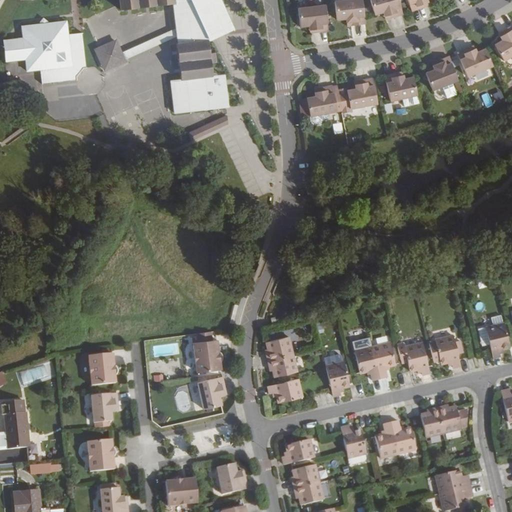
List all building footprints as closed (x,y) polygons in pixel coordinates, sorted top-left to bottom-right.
[(118,0),(120,10),(175,3),(175,2),(185,1),(186,7),(178,24),(178,27),(179,35),(180,43),(176,44),(180,79),(172,80),(176,113),(196,111),(209,105),(210,109),(226,107),(224,87),(219,87),(219,79),(218,78),(217,77),(215,77),(212,77),(210,63),(216,62),(214,50),(209,50),(208,41),(207,34),(226,25),(215,0),(118,0)] [(226,25),(207,34),(208,41),(234,29),(220,0),(215,0),(226,25)] [(343,0),(334,1),(336,20),(345,19),(346,22),(350,22),(351,25),(364,24),(361,0),(343,0)] [(369,0),(373,15),(382,12),(383,16),(387,15),(388,18),(402,14),(398,0),(369,0)] [(426,0),(406,0),(411,11),(424,7),(423,4),(427,2),(426,0)] [(297,8),(299,27),(309,26),(309,30),(313,29),(314,33),(327,31),(324,5),(297,8)] [(23,38),(3,40),(5,62),(25,59),(26,71),(40,69),(41,83),(77,79),(76,77),(83,68),(85,68),(81,34),(68,35),(66,22),(49,23),(46,28),(46,31),(43,31),(43,28),(38,25),(21,26),(23,38)] [(501,40),(493,45),(503,61),(511,55),(511,25),(501,32),(503,34),(499,37),(501,40)] [(178,27),(122,52),(125,60),(179,35),(178,27)] [(122,52),(116,39),(93,49),(103,72),(126,62),(125,60),(122,52)] [(492,66),(484,49),(476,52),(474,49),(470,50),(469,47),(456,53),(466,77),(492,66)] [(424,74),(431,91),(442,87),(446,98),(456,95),(451,83),(457,81),(448,57),(434,62),(435,65),(432,66),(433,70),(424,74)] [(385,82),(389,101),(402,98),(404,106),(418,103),(413,77),(403,79),(402,75),(398,76),(390,77),(391,81),(385,82)] [(341,110),(341,113),(350,111),(350,109),(377,103),(372,78),(358,81),(358,84),(354,85),(355,89),(346,91),(346,88),(337,90),(341,110)] [(305,98),(309,117),(341,110),(337,90),(336,86),(332,87),(332,86),(317,88),(318,92),(314,92),(315,97),(305,98)] [(212,132),(230,124),(226,116),(208,123),(212,132)] [(509,347),(503,323),(485,327),(492,358),(500,356),(499,350),(509,347)] [(198,342),(193,343),(197,373),(221,370),(220,361),(222,361),(222,359),(223,357),(222,355),(221,353),(220,352),(218,353),(217,340),(212,340),(211,332),(197,334),(198,342)] [(485,332),(477,333),(480,349),(487,348),(485,332)] [(454,342),(452,335),(434,339),(434,340),(439,361),(440,364),(446,362),(450,361),(451,365),(452,368),(460,365),(457,354),(454,342)] [(296,372),(288,337),(265,342),(266,349),(264,350),(269,371),(271,371),(273,377),(296,372)] [(439,361),(434,340),(428,341),(433,362),(439,361)] [(463,353),(460,340),(454,342),(457,354),(463,353)] [(429,373),(422,342),(404,346),(403,341),(396,343),(401,364),(407,362),(409,372),(416,370),(419,369),(421,372),(421,375),(429,373)] [(395,364),(389,342),(354,351),(359,373),(366,372),(369,371),(370,374),(372,381),(387,377),(386,370),(385,367),(388,366),(395,364)] [(112,353),(88,356),(91,385),(115,383),(115,375),(116,374),(117,374),(117,372),(117,370),(117,367),(115,366),(113,366),(112,353)] [(349,385),(343,361),(325,366),(332,396),(340,394),(340,392),(339,388),(342,387),(349,385)] [(222,377),(197,382),(203,409),(221,405),(219,396),(223,395),(222,391),(225,390),(222,377)] [(302,397),(297,379),(267,386),(269,394),(271,393),(275,392),(276,397),(278,403),(302,397)] [(231,380),(224,381),(226,393),(233,392),(231,380)] [(511,420),(511,390),(511,389),(500,392),(502,399),(507,422),(511,420)] [(116,393),(91,395),(93,423),(111,421),(110,412),(115,411),(114,407),(117,407),(116,393)] [(456,411),(455,405),(448,407),(447,405),(426,410),(426,412),(420,414),(425,437),(444,433),(459,430),(460,429),(460,428),(456,411)] [(466,427),(466,409),(456,411),(460,428),(466,427)] [(29,447),(25,412),(3,414),(7,449),(29,447)] [(415,450),(410,428),(404,429),(400,430),(399,427),(398,420),(382,424),(383,431),(384,434),(381,435),(374,436),(380,458),(415,450)] [(366,454),(359,428),(353,430),(352,425),(340,428),(347,458),(365,454),(366,454)] [(446,438),(460,435),(459,430),(444,433),(446,438)] [(86,442),(89,471),(113,469),(112,456),(114,456),(115,455),(115,453),(115,451),(115,450),(114,448),(113,447),(111,448),(111,439),(86,442)] [(313,458),(309,439),(285,445),(287,452),(288,455),(284,456),(281,457),(283,465),(313,458)] [(364,462),(366,459),(365,454),(347,458),(348,463),(352,465),(364,462)] [(35,464),(30,464),(30,474),(60,473),(59,458),(35,459),(35,464)] [(216,467),(222,494),(247,488),(244,475),(241,476),(240,471),(236,472),(234,463),(216,467)] [(323,500),(314,465),(291,470),(292,477),(290,478),(295,499),(298,499),(299,505),(323,500)] [(469,486),(467,475),(460,477),(458,470),(435,476),(439,494),(469,486)] [(167,506),(197,503),(195,479),(182,480),(182,478),(179,478),(176,478),(174,478),(173,479),(173,481),(165,482),(167,506)] [(99,485),(101,511),(127,511),(126,501),(123,501),(123,497),(119,497),(118,488),(115,488),(115,483),(99,485)] [(465,499),(472,497),(469,486),(439,494),(443,511),(467,506),(465,499)] [(13,492),(14,511),(49,511),(49,508),(40,508),(38,490),(13,492)]
